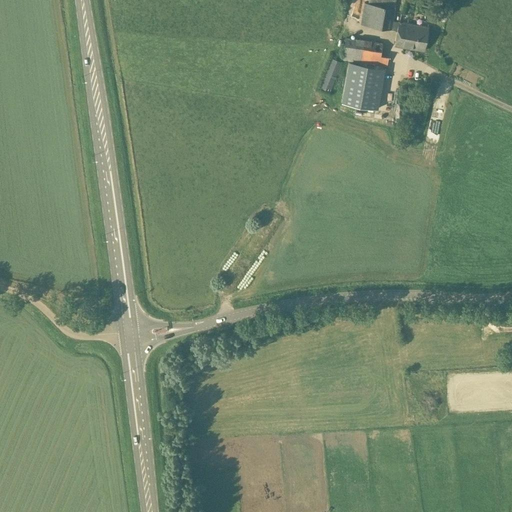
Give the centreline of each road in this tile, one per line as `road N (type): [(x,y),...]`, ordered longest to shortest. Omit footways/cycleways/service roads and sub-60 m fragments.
road 1 (unclassified): [(128,334),(349,295),(511,299)]
road 2 (primary): [(128,334),(81,0)]
road 3 (primary): [(150,511),(128,334)]
road 4 (unclassified): [(128,334),(75,337),(35,302),(0,288)]
